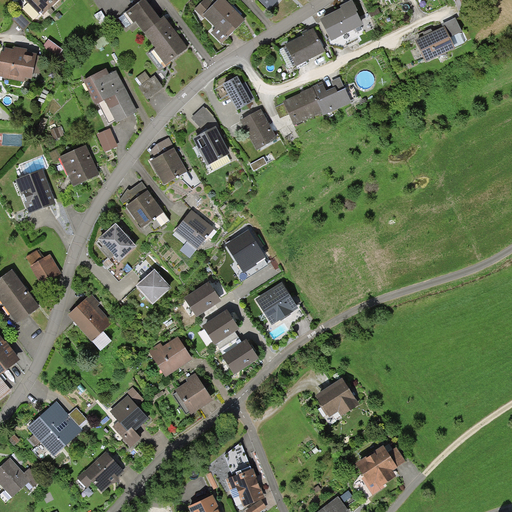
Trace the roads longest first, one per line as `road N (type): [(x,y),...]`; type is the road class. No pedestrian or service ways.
road 1 (residential): [(0,423),(51,330),(101,196),(165,114),(237,56)]
road 2 (residential): [(237,56),(273,92),(452,9)]
road 3 (residential): [(114,511),(180,444),(235,404)]
road 4 (track): [(511,402),(419,479)]
